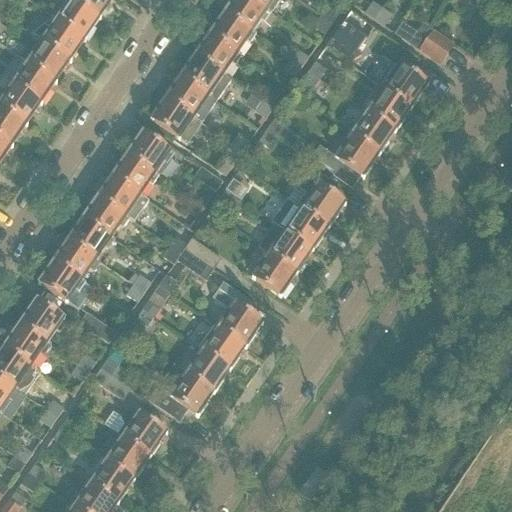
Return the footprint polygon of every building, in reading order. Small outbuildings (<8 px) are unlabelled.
[(59,11),(53,20),(56,22),(84,41),(85,41),(83,40),(97,20),(98,21),(99,21),(71,1),(68,0),(66,0),(61,8),(59,11)] [(68,0),(71,1),(99,21),(99,20),(98,19),(110,0),(68,0)] [(224,13),(252,33),(260,21),(264,24),(271,15),(270,14),(267,12),(249,0),(235,0),(226,14),(224,13)] [(249,0),(267,12),(270,14),(278,2),(279,0),(249,0)] [(372,4),(364,15),(372,21),(380,9),(372,4)] [(326,8),(320,17),(333,25),(339,17),(326,8)] [(380,9),(372,21),(384,29),(392,18),(380,9)] [(209,34),(209,35),(237,54),(246,42),(250,45),(256,36),(252,33),(224,13),(224,14),(225,15),(211,35),(209,34)] [(320,17),(312,28),(325,37),(333,25),(320,17)] [(68,62),(70,63),(70,62),(68,61),(82,41),(84,42),(84,41),(56,22),(53,20),(31,36),(33,38),(68,62)] [(365,40),(341,24),(324,49),(347,66),(358,60),(354,56),(365,40)] [(401,24),(394,35),(408,45),(415,34),(401,24)] [(422,25),(415,36),(425,42),(445,56),(452,46),(422,25)] [(195,56),(223,76),(231,64),(235,66),(241,57),(237,54),(209,35),(210,37),(196,57),(195,56)] [(408,45),(418,52),(425,42),(415,36),(408,45)] [(18,59),(23,62),(54,83),(68,62),(33,38),(18,59)] [(425,42),(418,52),(438,66),(445,56),(425,42)] [(296,51),(291,59),(303,68),(309,59),(296,51)] [(180,77),(216,102),(230,81),(223,76),(195,56),(194,57),(196,58),(182,78),(180,77)] [(291,59),(283,71),(295,79),(303,68),(291,59)] [(20,74),(12,86),(40,106),(41,105),(39,104),(53,84),(54,85),(55,84),(23,62),(16,72),(20,74)] [(314,64),(309,72),(319,80),(325,72),(314,64)] [(389,77),(380,90),(384,93),(411,111),(410,110),(425,88),(427,89),(428,88),(396,66),(389,77)] [(319,80),(309,72),(300,84),(310,92),(319,80)] [(166,98),(165,99),(194,118),(198,121),(201,124),(216,102),(180,77),(179,78),(181,79),(167,99),(166,98)] [(0,109),(26,127),(26,126),(25,125),(38,105),(40,106),(12,86),(8,84),(2,80),(0,82),(0,109)] [(411,111),(384,93),(380,90),(373,100),(378,103),(368,116),(395,135),(395,134),(394,133),(409,111),(411,112),(411,111)] [(267,92),(260,101),(272,109),(278,100),(267,92)] [(151,120),(150,121),(167,132),(175,138),(178,140),(186,146),(201,124),(198,121),(194,118),(165,99),(166,100),(152,121),(151,120)] [(272,109),(260,101),(253,112),(265,120),(272,109)] [(0,140),(11,148),(12,148),(10,146),(24,127),(25,128),(26,127),(0,109),(0,140)] [(353,139),(379,158),(380,157),(378,156),(393,134),(395,135),(368,116),(364,114),(357,123),(362,126),(353,139)] [(266,133),(277,140),(296,153),(304,142),(274,122),(266,133)] [(269,152),(277,140),(266,133),(259,145),(269,152)] [(127,155),(127,156),(146,169),(157,177),(165,165),(172,155),(158,146),(141,134),(141,135),(142,136),(128,156),(127,155)] [(237,136),(232,144),(243,152),(248,144),(237,136)] [(353,139),(348,136),(333,159),(318,149),(311,160),(334,176),(341,166),(363,181),(364,180),(362,179),(377,157),(379,158),(353,139)] [(0,161),(9,148),(11,149),(11,148),(0,140),(0,161)] [(228,157),(218,172),(225,177),(243,152),(232,144),(224,155),(228,157)] [(112,176),(112,177),(140,196),(148,184),(152,187),(159,178),(157,177),(127,156),(126,156),(128,157),(114,177),(112,176)] [(200,170),(193,180),(215,195),(222,185),(200,170)] [(97,198),(97,199),(129,221),(133,223),(148,202),(140,196),(112,177),(113,178),(99,199),(97,198)] [(306,195),(297,209),(329,230),(328,229),(343,207),(344,208),(345,207),(305,179),(298,189),(306,195)] [(233,181),(225,192),(240,203),(248,192),(233,181)] [(240,203),(225,192),(218,203),(238,217),(245,207),(240,203)] [(83,219),(82,220),(111,239),(119,227),(123,230),(129,221),(97,199),(98,200),(84,220),(83,219)] [(182,213),(194,221),(202,209),(191,201),(182,213)] [(287,201),(271,225),(281,232),(312,254),(313,253),(312,252),(327,230),(328,231),(329,230),(297,209),(287,201)] [(68,240),(68,241),(96,260),(104,248),(108,251),(115,242),(111,239),(82,220),(83,221),(70,241),(68,240)] [(270,258),(297,277),(297,276),(296,275),(311,254),(312,254),(281,232),(275,242),(279,245),(270,258)] [(175,239),(169,248),(180,255),(183,251),(186,246),(175,239)] [(190,240),(186,246),(183,251),(212,271),(219,260),(190,240)] [(54,262),(53,262),(81,282),(89,271),(93,273),(100,263),(96,260),(68,241),(67,242),(69,243),(55,263),(54,262)] [(173,266),(176,262),(180,255),(169,248),(162,258),(173,266)] [(180,255),(176,262),(204,282),(212,271),(183,251),(180,255)] [(297,277),(270,258),(265,255),(258,265),(263,269),(253,282),(280,300),(281,300),(279,299),(295,277),(296,278),(297,277)] [(38,284),(37,285),(77,313),(92,291),(84,286),(85,284),(81,282),(53,262),(53,263),(54,264),(40,284),(39,285),(38,284)] [(139,277),(133,285),(145,293),(151,285),(139,277)] [(133,285),(125,297),(137,305),(145,293),(133,285)] [(222,285),(211,300),(227,311),(215,328),(219,331),(246,350),(246,349),(245,348),(260,326),(262,327),(262,326),(244,314),(251,305),(222,285)] [(158,289),(142,312),(153,319),(169,296),(158,289)] [(20,324),(19,325),(47,344),(56,332),(60,334),(67,324),(35,302),(37,304),(22,326),(20,324)] [(142,312),(135,321),(147,329),(153,319),(142,312)] [(80,325),(79,326),(108,346),(115,335),(86,316),(80,325)] [(3,348),(31,368),(40,355),(44,357),(51,347),(47,344),(19,325),(19,326),(20,327),(5,349),(3,348)] [(215,328),(198,352),(203,355),(230,373),(230,372),(229,371),(244,350),(245,351),(246,350),(219,331),(215,328)] [(120,342),(107,359),(117,366),(129,349),(120,342)] [(0,380),(24,397),(40,374),(31,368),(3,348),(3,349),(4,350),(0,356),(0,380)] [(187,378),(214,396),(213,395),(228,373),(229,374),(230,373),(203,355),(198,352),(191,362),(196,365),(187,378)] [(84,355),(77,365),(89,373),(96,364),(84,355)] [(107,359),(100,370),(110,377),(116,368),(117,366),(107,359)] [(89,373),(77,365),(70,375),(82,384),(89,373)] [(116,368),(110,377),(122,385),(127,377),(116,368)] [(214,396),(187,378),(174,369),(149,405),(180,427),(189,414),(197,420),(198,419),(197,418),(212,396),(213,397),(214,396)] [(110,377),(100,370),(92,381),(121,401),(129,390),(122,385),(110,377)] [(0,413),(11,421),(26,398),(24,397),(0,380),(0,413)] [(53,401),(45,412),(57,420),(64,409),(53,401)] [(123,427),(117,436),(118,437),(122,440),(149,459),(150,459),(148,457),(163,435),(165,436),(166,435),(149,424),(134,413),(127,409),(120,419),(123,427)] [(57,420),(45,412),(38,421),(50,430),(57,420)] [(0,436),(11,421),(0,413),(0,436)] [(65,421),(59,430),(70,438),(77,428),(65,421)] [(70,438),(59,430),(52,440),(63,448),(70,438)] [(115,450),(106,463),(133,482),(134,482),(132,480),(147,458),(149,460),(149,459),(122,440),(118,437),(111,447),(115,450)] [(20,449),(14,458),(25,465),(31,456),(20,449)] [(14,458),(6,469),(17,476),(25,465),(14,458)] [(99,473),(90,486),(118,505),(116,503),(131,481),(133,482),(106,463),(102,460),(95,470),(99,473)] [(294,500),(312,511),(333,475),(315,465),(294,500)] [(34,466),(27,476),(38,484),(45,473),(34,466)] [(38,484),(27,476),(20,486),(31,493),(38,484)] [(83,496),(74,509),(78,511),(110,511),(115,504),(117,506),(118,505),(90,486),(86,483),(79,493),(83,496)] [(0,511),(16,511),(25,500),(14,493),(0,511)]
